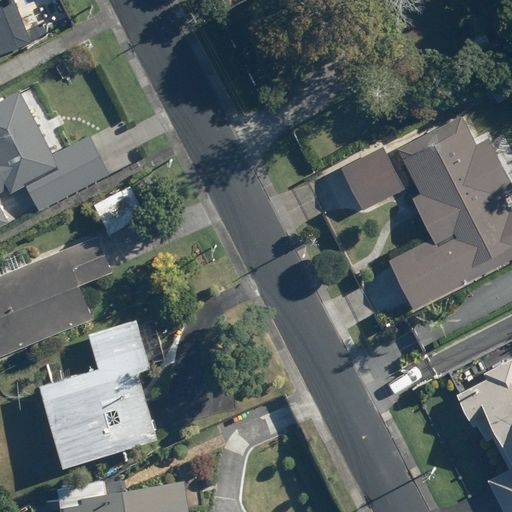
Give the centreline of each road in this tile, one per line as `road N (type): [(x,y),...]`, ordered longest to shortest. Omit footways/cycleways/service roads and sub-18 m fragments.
road 1 (residential): [(133,0),(347,412)]
road 2 (unknown): [(224,175),(315,91),(368,0)]
road 3 (residential): [(347,412),(511,324)]
